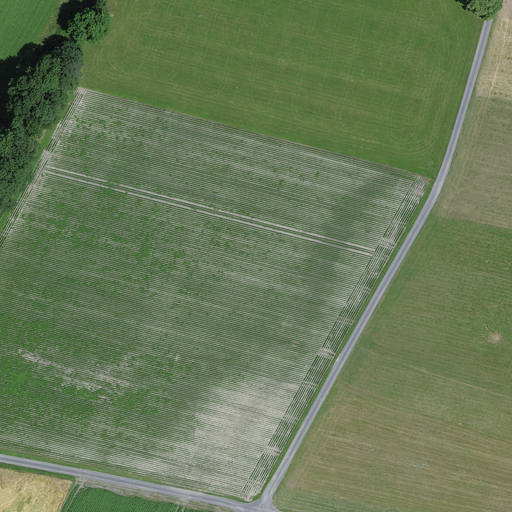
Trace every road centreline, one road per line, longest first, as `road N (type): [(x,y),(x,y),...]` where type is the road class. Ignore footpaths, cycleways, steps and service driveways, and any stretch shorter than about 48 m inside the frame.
road 1 (track): [(494,0),(440,187),(264,511)]
road 2 (track): [(0,459),(272,511)]
